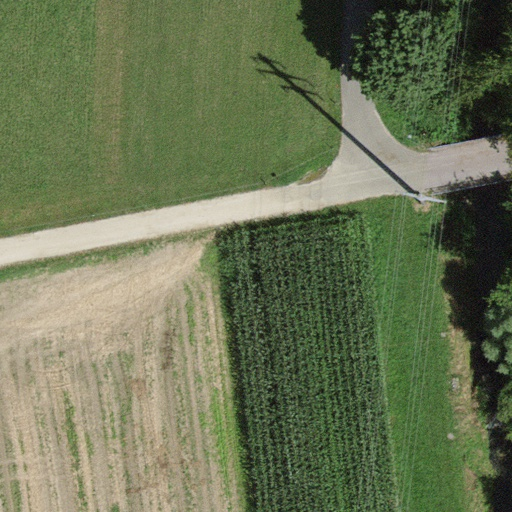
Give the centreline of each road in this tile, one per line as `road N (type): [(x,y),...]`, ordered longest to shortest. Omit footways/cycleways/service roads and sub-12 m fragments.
road 1 (track): [(374,183),(0,251)]
road 2 (track): [(359,0),(356,85),(374,183)]
road 3 (track): [(374,183),(511,154)]
